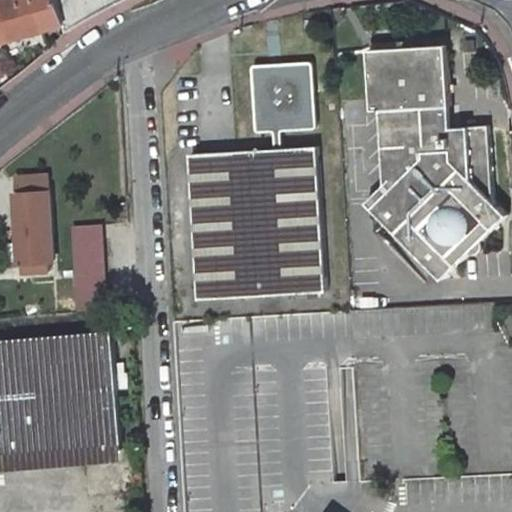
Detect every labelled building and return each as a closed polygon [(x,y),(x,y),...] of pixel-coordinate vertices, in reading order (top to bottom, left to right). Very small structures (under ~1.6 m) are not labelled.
[(0,5),(11,39),(35,32),(29,13),(22,14),(18,0),(3,0),(0,1),(0,5)] [(18,0),(22,14),(29,13),(25,0),(18,0)] [(37,11),(42,30),(63,24),(55,0),(25,0),(29,13),(37,11)] [(55,0),(63,24),(65,32),(107,9),(125,0),(55,0)] [(42,30),(37,11),(29,13),(35,32),(42,30)] [(457,130),(452,48),(373,53),(377,110),(387,110),(394,109),(399,177),(392,184),(372,202),(446,280),(473,255),(475,257),(479,257),(484,254),(486,249),(486,246),(485,243),(511,217),(498,203),(494,128),(457,130)] [(207,300),(334,291),(323,149),(290,151),(289,134),(321,131),(316,65),(256,70),(259,137),(279,135),(281,152),(197,157),(207,300)] [(394,109),(387,110),(392,184),(399,177),(394,109)] [(61,275),(56,202),(26,204),(31,278),(61,275)] [(117,314),(110,228),(84,229),(89,316),(117,314)] [(129,445),(121,331),(1,341),(2,359),(0,358),(0,391),(4,391),(8,454),(129,445)]
